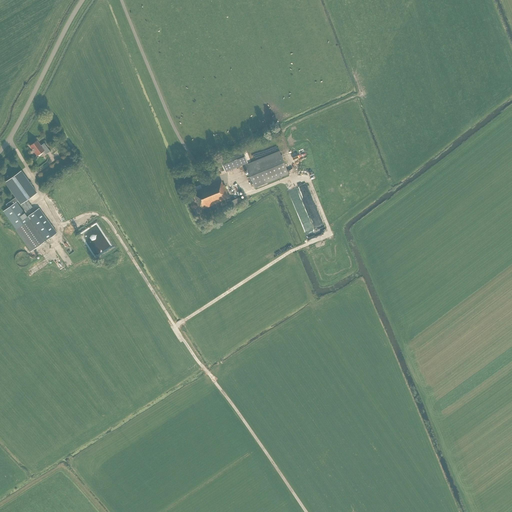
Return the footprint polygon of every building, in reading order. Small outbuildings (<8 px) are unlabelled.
[(41,146),(37,141),(30,146),(37,156),(43,151),(46,154),(50,151),(44,143),(41,146)] [(220,158),(226,172),(248,163),(243,149),(220,158)] [(245,165),(255,188),(289,174),(279,151),(248,164),(245,165)] [(35,211),(27,200),(37,192),(21,170),(4,182),(15,197),(5,204),(8,208),(3,211),(31,251),(44,242),(46,240),(28,216),(35,211)] [(193,192),(200,210),(230,198),(224,185),(224,186),(222,181),(198,190),(193,192)] [(308,211),(312,225),(321,222),(308,184),(297,188),(300,200),(294,202),(294,201),(303,229),(306,228),(303,218),(300,218),(298,213),(302,212),(300,205),(303,204),(306,212),(308,211)] [(240,198),(228,202),(231,208),(242,203),(240,198)] [(28,216),(46,240),(57,233),(39,208),(35,211),(28,216)] [(30,262),(30,260),(30,259),(30,258),(29,257),(29,255),(28,254),(27,254),(26,253),(25,252),(23,252),(22,252),(21,252),(19,252),(18,253),(17,254),(16,255),(16,256),(15,257),(15,258),(15,260),(15,261),(16,263),(16,264),(17,265),(18,266),(20,267),(21,267),(22,267),(24,267),(25,267),(26,266),(27,265),(28,264),(29,264),(29,263),(30,262)]
